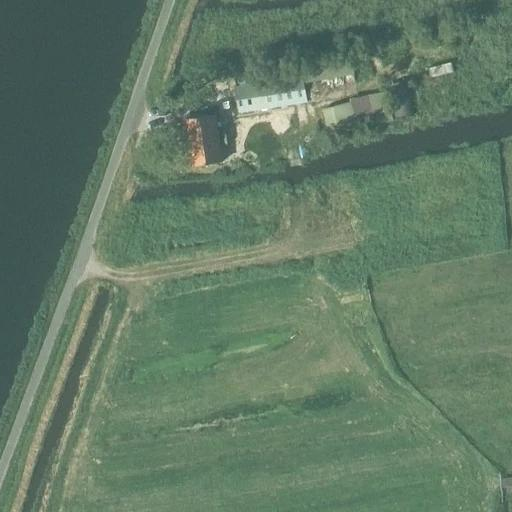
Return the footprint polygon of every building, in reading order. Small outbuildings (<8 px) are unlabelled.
[(303,68),(307,90),(355,81),(350,59),(303,68)] [(235,88),(238,112),(306,102),(302,77),(235,88)] [(211,83),(215,106),(232,104),(229,80),(211,83)] [(323,110),(329,136),(392,121),(385,93),(350,99),(351,103),(323,110)] [(220,162),(218,145),(217,132),(215,116),(186,119),(192,165),(220,162)]
